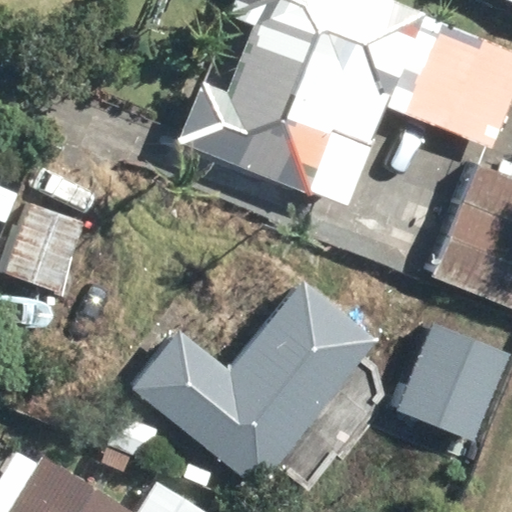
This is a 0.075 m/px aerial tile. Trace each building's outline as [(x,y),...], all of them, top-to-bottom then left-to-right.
[(209,55),(179,131),(346,197),(385,99),(492,141),(511,91),(511,40),(409,0),(228,0),(225,8),(249,17),(231,63),(209,55)] [(511,173),(476,159),(430,272),(511,305),(511,173)] [(87,215),(28,194),(0,274),(59,294),(87,215)] [(176,323),(130,381),(257,482),(377,333),(303,274),(230,365),(176,323)] [(511,351),(511,344),(433,314),(396,409),(478,440),(511,351)] [(12,444),(0,463),(0,511),(202,511),(206,506),(157,474),(135,508),(36,445),(29,455),(12,444)]
